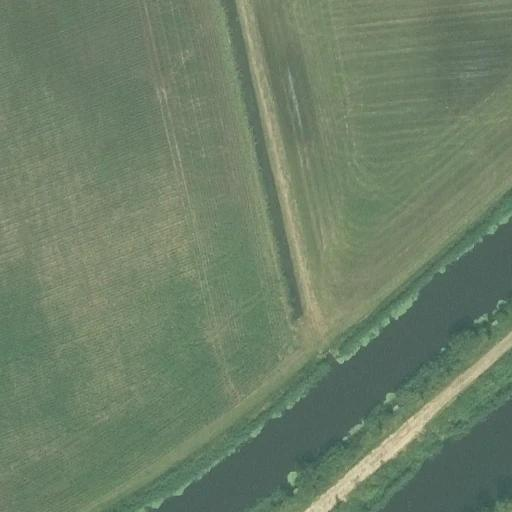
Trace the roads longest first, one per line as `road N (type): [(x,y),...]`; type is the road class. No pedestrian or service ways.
road 1 (track): [(511,182),(249,405),(89,511)]
road 2 (track): [(315,511),(511,335)]
